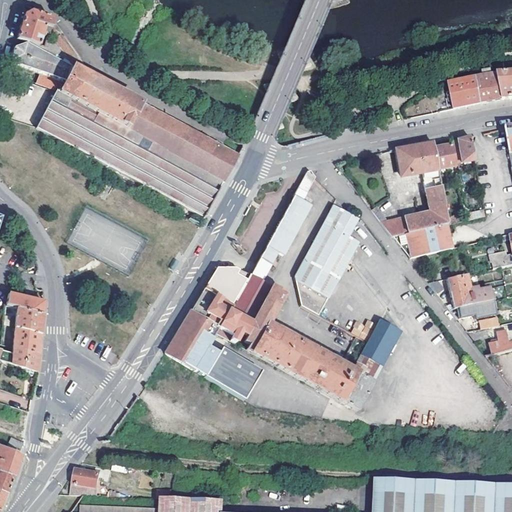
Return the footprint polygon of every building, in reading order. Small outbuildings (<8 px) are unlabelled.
[(26,41),(38,45),(43,29),(49,30),(52,21),(50,19),(30,12),(23,16),(19,28),(16,39),(26,41)] [(52,21),(49,30),(48,34),(52,39),(61,34),(52,21)] [(46,57),(71,69),(81,74),(86,68),(61,34),(52,39),(48,34),(44,47),(49,50),(46,57)] [(9,62),(64,81),(71,69),(46,57),(49,50),(44,47),(38,45),(26,41),(25,43),(13,48),(11,55),(9,62)] [(58,92),(126,129),(139,105),(132,101),(81,74),(71,69),(64,81),(58,92)] [(503,101),(498,77),(492,78),(491,73),(482,74),(482,80),(477,80),(482,105),(491,103),(503,101)] [(511,100),(511,75),(498,77),(503,101),(511,100)] [(465,108),(482,105),(477,80),(450,85),(455,110),(465,108)] [(205,216),(223,181),(126,129),(58,92),(56,91),(36,127),(205,216)] [(126,129),(223,181),(236,157),(139,105),(126,129)] [(468,138),(454,142),(458,165),(473,161),(468,138)] [(446,225),(447,225),(437,171),(433,149),(432,144),(420,146),(400,150),(395,151),(400,177),(421,173),(429,212),(388,221),(380,223),(391,237),(392,237),(446,225)] [(433,149),(437,171),(454,167),(450,146),(440,148),(433,149)] [(306,173),(297,190),(306,195),(314,180),(311,172),(306,173)] [(295,199),(302,203),(306,195),(297,190),(292,198),(295,199)] [(295,199),(259,262),(270,268),(276,256),(282,259),(310,208),(302,203),(295,199)] [(371,210),(380,223),(388,221),(376,206),(371,210)] [(336,278),(352,246),(352,242),(343,237),(351,220),(334,210),(296,282),(297,308),(314,318),(333,280),(335,281),(336,278)] [(446,225),(392,237),(401,248),(407,247),(410,259),(453,249),(446,225)] [(511,236),(505,238),(506,242),(511,241),(511,244),(511,255),(507,257),(507,254),(494,257),(496,264),(493,264),(494,270),(511,266),(511,236)] [(407,247),(401,248),(410,259),(407,247)] [(178,262),(175,260),(170,268),(173,271),(178,262)] [(259,262),(256,268),(266,274),(270,268),(259,262)] [(231,305),(247,277),(237,271),(227,268),(214,269),(208,279),(202,289),(231,305)] [(448,279),(460,277),(459,270),(447,272),(448,279)] [(448,279),(447,279),(453,304),(451,303),(446,306),(449,310),(456,309),(474,305),(473,298),(472,293),(470,293),(469,290),(470,290),(467,276),(460,277),(448,279)] [(267,329),(284,298),(277,294),(247,277),(231,305),(202,289),(190,311),(218,328),(214,334),(233,344),(237,336),(242,339),(240,344),(245,347),(243,350),(318,391),(332,365),(267,329)] [(428,283),(437,294),(443,290),(437,281),(428,283)] [(16,309),(41,316),(43,303),(8,294),(5,306),(16,309)] [(474,305),(484,303),(483,295),(473,298),(474,305)] [(485,303),(487,312),(494,311),(492,301),(485,303)] [(484,303),(474,305),(456,309),(459,319),(466,318),(467,321),(480,318),(479,315),(487,314),(487,312),(485,303),(484,303)] [(41,325),(41,316),(16,309),(14,329),(40,336),(41,325)] [(193,371),(207,347),(214,334),(218,328),(190,311),(176,333),(164,353),(193,371)] [(355,319),(350,335),(367,340),(371,324),(355,319)] [(397,329),(379,319),(359,355),(367,359),(378,365),(397,329)] [(480,322),(482,330),(493,328),(498,327),(496,319),(480,322)] [(12,348),(38,356),(39,347),(40,336),(14,329),(12,348)] [(494,357),(511,351),(511,345),(511,346),(508,333),(498,335),(499,340),(492,342),(491,346),(494,357)] [(218,354),(207,347),(193,371),(243,403),(260,374),(220,350),(218,354)] [(0,352),(0,360),(11,364),(36,373),(37,363),(38,356),(12,348),(12,356),(0,352)] [(353,366),(360,370),(367,359),(359,355),(353,366)] [(349,374),(332,365),(318,391),(339,403),(354,375),(357,376),(360,370),(353,366),(349,374)] [(356,412),(374,378),(360,370),(357,376),(354,375),(339,403),(356,412)] [(15,454),(17,455),(22,445),(10,440),(5,450),(15,454)] [(0,473),(12,478),(15,471),(18,463),(19,460),(20,457),(17,455),(15,454),(5,450),(0,447),(0,473)] [(96,497),(98,485),(99,474),(76,471),(72,496),(96,497)] [(0,491),(6,494),(7,491),(12,478),(0,473),(0,491)] [(511,511),(511,488),(376,482),(375,482),(373,510),(222,504),(221,511),(511,511)] [(167,492),(153,491),(153,500),(162,500),(167,501),(167,492)] [(160,511),(221,511),(222,504),(167,501),(162,500),(161,510),(160,511)]
